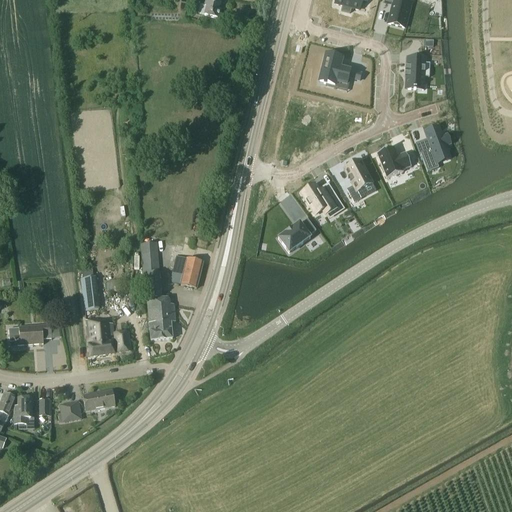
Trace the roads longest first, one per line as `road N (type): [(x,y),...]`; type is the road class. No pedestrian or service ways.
road 1 (unclassified): [(197,341),(226,352),(247,344),(405,240),(511,197)]
road 2 (secondary): [(13,511),(132,428),(164,397),(197,341)]
road 3 (secondary): [(197,341),(243,170)]
road 4 (residential): [(390,125),(381,51),(311,27),(305,0)]
road 5 (secondary): [(243,170),(284,0)]
road 6 (residential): [(243,170),(291,176),(390,125)]
road 7 (residential): [(148,370),(41,383),(0,378)]
